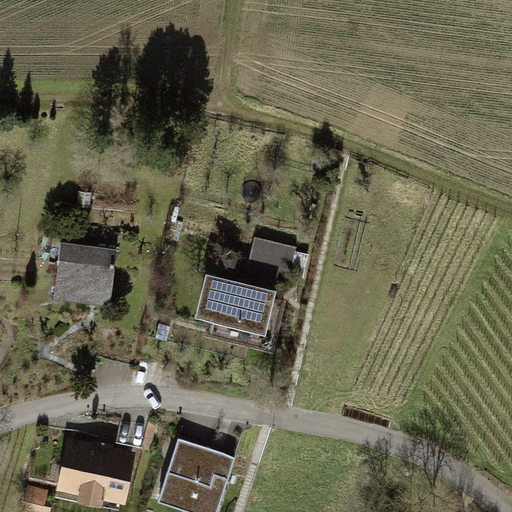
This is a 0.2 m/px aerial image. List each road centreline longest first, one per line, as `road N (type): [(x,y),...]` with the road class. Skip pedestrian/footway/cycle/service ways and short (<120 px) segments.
road 1 (residential): [(509,511),(454,470),(407,450),(217,407),(115,399),(0,424)]
road 2 (track): [(0,95),(224,96),(353,131),(511,195)]
